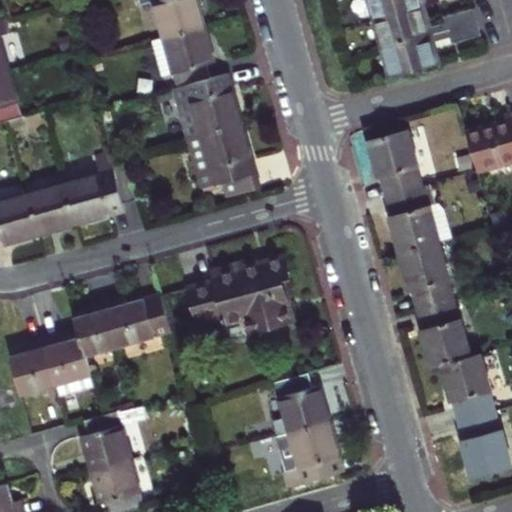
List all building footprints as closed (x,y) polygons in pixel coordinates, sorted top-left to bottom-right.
[(163,38),(204,26),(199,8),(196,0),(140,0),(141,4),(153,0),(163,38)] [(370,0),(375,18),(420,6),(418,0),(370,0)] [(375,18),(384,46),(478,20),(476,14),(474,8),(444,16),(446,23),(427,29),(424,22),(420,6),(375,18)] [(424,22),(427,29),(446,23),(444,16),(424,22)] [(0,33),(7,32),(3,19),(0,19),(0,71),(9,69),(0,35),(0,33)] [(391,75),(436,64),(430,42),(450,36),(452,43),(482,35),(480,27),(478,20),(384,46),(391,75)] [(211,78),(207,63),(214,62),(209,44),(204,26),(163,38),(153,41),(162,76),(173,73),(178,88),(211,78)] [(92,35),(83,38),(88,55),(97,52),(92,35)] [(100,55),(91,58),(95,71),(103,68),(100,55)] [(0,123),(10,120),(22,117),(9,69),(0,71),(0,123)] [(211,78),(178,88),(175,89),(189,138),(241,123),(236,105),(231,87),(215,92),(211,78)] [(467,131),(478,171),(511,161),(511,112),(504,115),(496,117),(498,123),(467,131)] [(241,123),(189,138),(202,187),(220,182),(224,197),(259,187),(255,173),(248,148),(241,123)] [(420,167),(409,128),(370,138),(381,178),(383,177),(385,187),(388,196),(421,187),(416,168),(420,167)] [(129,166),(115,170),(124,203),(139,198),(129,166)] [(102,216),(126,209),(124,203),(115,170),(66,183),(77,223),(102,216)] [(59,228),(77,223),(66,183),(30,193),(41,233),(59,228)] [(447,241),(431,184),(421,187),(388,196),(393,215),(391,215),(396,235),(402,254),(441,244),(447,241)] [(23,238),(41,233),(30,193),(0,201),(0,237),(2,237),(4,243),(23,238)] [(453,300),(447,281),(451,280),(441,244),(402,254),(407,273),(412,291),(414,290),(420,310),(453,300)] [(212,272),(215,282),(189,289),(199,324),(224,317),(226,323),(247,317),(252,333),(294,321),(289,301),(283,280),(290,279),(284,257),(243,268),(242,264),(212,272)] [(109,300),(121,345),(173,331),(162,293),(126,303),(123,296),(116,298),(109,300)] [(121,345),(109,300),(100,303),(90,305),(92,312),(77,317),(80,328),(87,355),(121,345)] [(442,365),(473,356),(461,317),(458,318),(453,300),(420,310),(425,327),(422,328),(427,347),(433,367),(442,365)] [(87,355),(80,328),(62,333),(45,338),(58,385),(60,384),(63,394),(93,386),(90,375),(93,375),(87,355)] [(23,394),(58,385),(45,338),(37,340),(29,342),(31,350),(12,355),(23,394)] [(473,356),(442,365),(447,383),(453,401),(455,401),(461,421),(495,411),(489,391),(492,391),(481,353),(473,356)] [(284,435),(331,421),(326,403),(320,385),(313,387),(309,372),(277,382),(288,418),(280,420),(284,435)] [(85,420),(89,434),(83,435),(88,452),(93,469),(132,459),(118,410),(104,414),(85,420)] [(466,439),(464,439),(469,458),(475,478),(511,466),(511,461),(503,429),(500,429),(495,411),(461,421),(466,439)] [(331,421),(284,435),(274,437),(288,487),(345,471),(338,446),(331,421)] [(111,511),(127,511),(145,507),(132,459),(93,469),(97,487),(102,504),(108,502),(111,511)] [(8,483),(0,485),(0,511),(23,511),(22,509),(20,501),(14,502),(8,483)]
